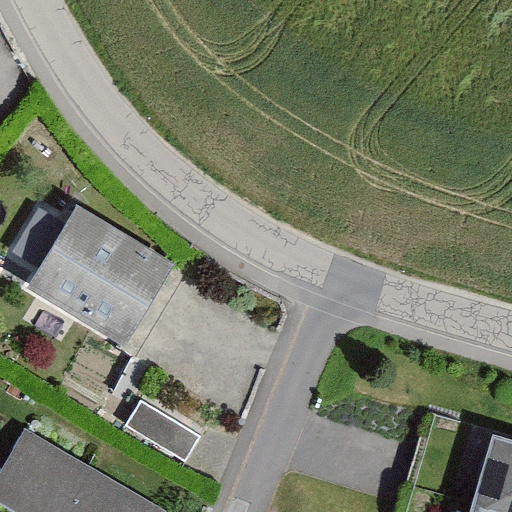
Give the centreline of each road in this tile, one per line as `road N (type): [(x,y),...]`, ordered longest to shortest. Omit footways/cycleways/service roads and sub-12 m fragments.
road 1 (residential): [(341,278),(182,188),(94,96),(37,0)]
road 2 (residential): [(341,278),(246,511)]
road 3 (residential): [(511,328),(341,278)]
